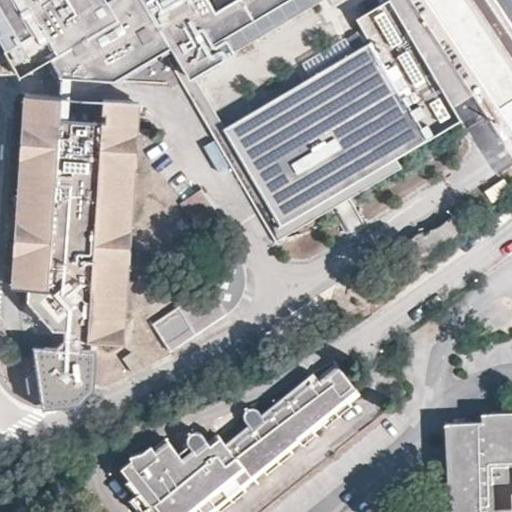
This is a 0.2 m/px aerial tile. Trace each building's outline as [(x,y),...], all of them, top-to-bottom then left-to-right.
[(106,3),(104,0),(0,0),(0,44),(20,79),(51,61),(117,21),(106,3)] [(141,0),(111,0),(106,3),(117,21),(51,61),(59,80),(61,80),(71,81),(113,83),(170,47),(141,0)] [(141,0),(170,47),(191,81),(325,0),(141,0)] [(375,47),(231,129),(287,226),(462,126),(393,6),(362,24),(375,47)] [(11,289),(27,292),(27,304),(53,333),(64,335),(65,342),(97,344),(124,346),(138,105),(105,103),(103,124),(70,120),(59,119),(60,101),(24,98),(11,289)] [(494,203),(511,192),(511,191),(506,181),(487,191),(494,203)] [(219,268),(218,268),(219,276),(215,281),(209,285),(227,314),(234,308),(239,303),(244,293),(246,287),(247,279),(246,272),(244,264),(240,255),(219,268)] [(209,285),(152,322),(170,350),(227,314),(209,285)] [(97,344),(65,342),(56,351),(35,350),(43,412),(79,406),(94,393),(97,344)] [(143,363),(132,345),(122,352),(133,369),(143,363)] [(265,466),(285,448),(300,435),(313,425),(322,417),(348,394),(353,390),(350,388),(355,384),(327,353),(309,368),(268,401),(213,449),(209,444),(201,435),(188,421),(182,418),(176,420),(173,426),(175,432),(164,442),(154,431),(141,442),(135,436),(134,447),(128,458),(131,463),(122,472),(130,481),(141,494),(136,497),(134,499),(145,511),(144,511),(210,511),(219,505),(245,482),(265,466)] [(217,437),(209,444),(213,449),(268,401),(309,368),(304,363),(256,404),(251,403),(247,404),(243,406),(240,410),(240,411),(239,414),(240,418),(217,437)] [(351,399),(348,394),(322,417),(326,421),(351,399)] [(511,511),(511,509),(497,510),(495,458),(511,457),(511,412),(493,413),(493,428),(448,430),(452,511),(511,511)] [(316,429),(313,425),(300,435),(304,440),(316,429)] [(209,428),(201,435),(209,444),(217,437),(209,428)] [(289,452),(285,448),(265,466),(269,470),(289,452)] [(128,488),(136,497),(141,494),(130,481),(127,485),(127,486),(128,488)] [(249,487),(245,482),(219,505),(223,508),(249,487)] [(137,511),(144,511),(145,511),(134,499),(129,503),(137,511)]
